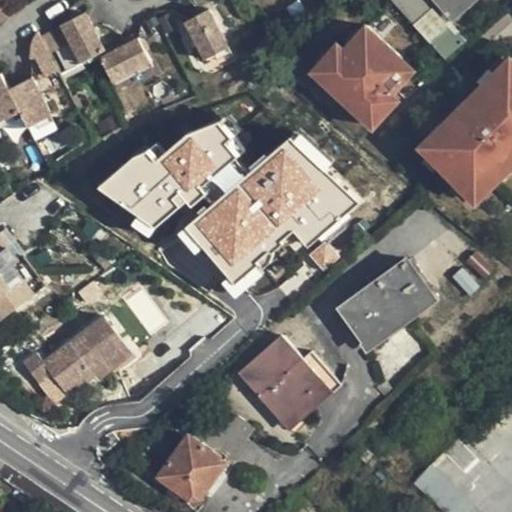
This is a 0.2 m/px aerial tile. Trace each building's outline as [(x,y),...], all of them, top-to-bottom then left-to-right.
[(3,0),(0,0),(0,25),(17,13),(3,0)] [(391,0),(413,25),(428,11),(417,0),(391,0)] [(436,0),(450,15),(466,0),(436,0)] [(186,21),(207,60),(230,48),(209,10),(186,21)] [(413,25),(429,43),(446,29),(428,11),(413,25)] [(106,51),(85,13),(63,25),(83,63),(106,51)] [(401,60),(366,28),(344,52),(337,45),(312,72),(373,129),(393,107),(384,99),(399,83),(400,85),(411,74),(399,62),(401,60)] [(446,29),(429,43),(444,60),(464,42),(458,35),(455,38),(446,29)] [(360,35),(356,31),(345,42),(350,46),(360,35)] [(55,37),(44,42),(50,55),(61,49),(55,37)] [(139,39),(102,58),(114,81),(152,62),(139,39)] [(511,50),(508,47),(494,61),(481,75),(479,73),(439,114),(440,115),(419,136),(423,141),(434,151),(469,187),(488,169),(502,155),(505,159),(511,151),(511,50)] [(329,53),(325,49),(315,60),(319,64),(329,53)] [(488,55),(474,68),(479,73),(481,75),(494,61),(488,55)] [(0,122),(22,112),(11,89),(3,73),(0,74),(0,122)] [(34,78),(11,89),(22,112),(30,127),(53,116),(34,78)] [(151,110),(148,102),(131,110),(134,118),(151,110)] [(354,111),(351,114),(365,127),(368,124),(354,111)] [(113,114),(96,124),(100,132),(117,123),(113,114)] [(1,123),(8,141),(25,134),(18,116),(1,123)] [(417,147),(427,158),(434,151),(423,141),(417,147)] [(488,169),(494,175),(508,161),(505,159),(502,155),(488,169)] [(246,290),(275,247),(190,188),(160,230),(246,290)] [(88,216),(64,199),(54,216),(76,231),(88,216)] [(0,319),(36,292),(15,264),(19,260),(0,234),(0,319)] [(25,256),(19,260),(15,264),(36,292),(47,284),(25,256)] [(368,277),(377,288),(399,272),(391,260),(368,277)] [(128,274),(119,261),(68,300),(77,312),(128,274)] [(399,272),(377,288),(343,312),(367,345),(435,295),(411,264),(399,272)] [(91,373),(128,345),(105,315),(45,361),(39,353),(24,362),(39,383),(53,374),(69,395),(94,376),(91,373)] [(236,374),(287,432),(331,393),(301,360),(279,335),(236,374)] [(135,354),(128,345),(91,373),(94,376),(98,381),(135,354)] [(301,360),(331,393),(339,386),(309,353),(301,360)] [(377,388),(386,396),(394,389),(385,381),(377,388)] [(230,463),(246,442),(253,430),(225,410),(201,442),(228,462),(228,461),(230,463)] [(228,462),(201,442),(190,434),(159,476),(189,500),(201,497),(228,462)] [(275,465),(246,442),(230,463),(259,484),(275,465)] [(429,465),(414,484),(438,501),(452,482),(429,465)]
